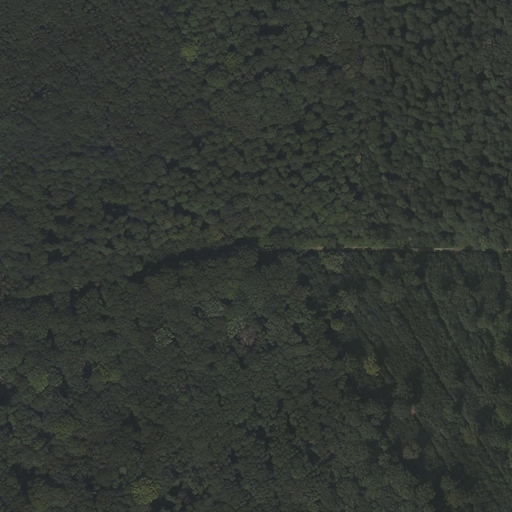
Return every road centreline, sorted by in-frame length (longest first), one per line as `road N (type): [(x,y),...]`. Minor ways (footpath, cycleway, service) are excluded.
road 1 (track): [(0,313),(265,249),(511,251)]
road 2 (track): [(265,249),(441,511)]
